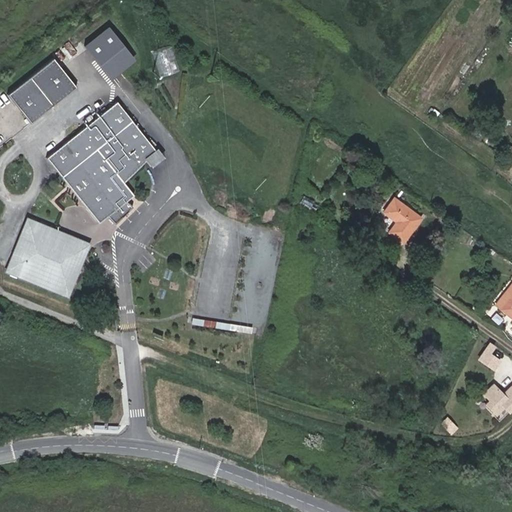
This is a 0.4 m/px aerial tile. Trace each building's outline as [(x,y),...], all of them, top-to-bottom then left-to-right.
[(135,59),(109,27),(86,45),(112,77),(135,59)] [(53,58),(8,94),(30,122),(76,86),(53,58)] [(117,102),(47,157),(91,212),(100,205),(108,215),(115,223),(132,206),(126,200),(133,194),(123,180),(146,159),(144,157),(154,149),(117,102)] [(151,167),(165,156),(158,146),(154,149),(144,157),(146,159),(151,167)] [(303,195),(297,206),(306,212),(313,200),(303,195)] [(395,237),(413,212),(392,197),(383,211),(396,221),(388,231),(395,237)] [(108,215),(100,205),(91,212),(98,222),(108,215)] [(420,218),(413,212),(395,237),(402,242),(420,218)] [(81,267),(62,231),(26,216),(4,271),(69,297),(81,267)] [(91,242),(62,231),(81,267),(91,242)] [(500,307),(511,291),(511,282),(495,304),(500,307)] [(511,291),(500,307),(511,317),(511,291)] [(499,368),(507,350),(488,342),(480,360),(499,368)] [(511,389),(499,402),(510,413),(511,410),(511,389)] [(439,402),(434,410),(440,414),(445,406),(439,402)] [(446,422),(468,433),(475,418),(469,415),(470,412),(454,404),(446,422)]
